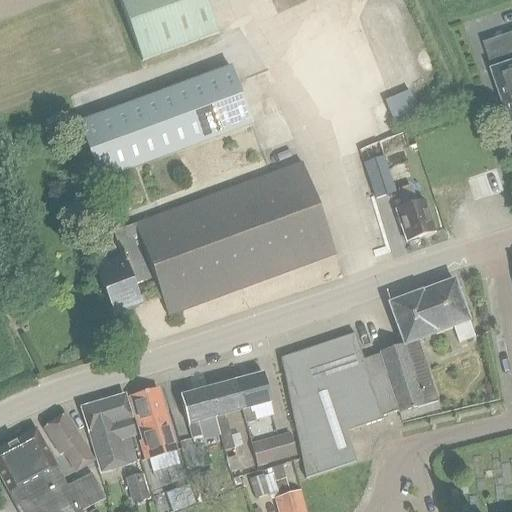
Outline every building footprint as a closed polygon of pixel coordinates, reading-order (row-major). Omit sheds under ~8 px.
[(118,0),(142,63),(218,34),(205,0),(118,0)] [(511,34),(485,44),(494,72),(509,116),(508,116),(511,128),(511,34)] [(99,183),(252,126),(230,66),(77,123),(99,183)] [(398,116),(416,108),(408,91),(390,99),(398,116)] [(363,164),(375,199),(395,193),(382,157),(363,164)] [(302,164),(113,233),(121,257),(95,267),(113,316),(142,305),(135,286),(154,279),(168,317),(335,255),(302,164)] [(423,199),(416,202),(411,186),(397,191),(402,206),(395,209),(407,244),(435,235),(423,199)] [(420,292),(435,335),(451,329),(457,347),(473,342),(453,281),(420,292)] [(379,356),(373,357),(392,414),(396,413),(397,416),(437,402),(416,341),(435,335),(420,292),(388,303),(402,346),(378,354),(379,356)] [(280,359),(300,457),(305,479),(355,463),(345,433),(382,421),(381,418),(392,414),(373,357),(362,361),(354,334),(280,359)] [(234,382),(246,425),(256,422),(253,413),(251,413),(250,409),(270,403),(262,375),(234,382)] [(245,425),(246,425),(234,382),(207,390),(224,452),(234,449),(226,420),(223,421),(222,416),(241,411),(245,425)] [(143,441),(139,442),(145,461),(176,451),(157,390),(129,398),(143,441)] [(223,452),(224,452),(207,390),(179,397),(191,440),(201,437),(199,427),(196,428),(195,424),(215,419),(223,452)] [(123,397),(81,409),(88,431),(92,430),(91,442),(101,472),(135,462),(127,437),(135,435),(123,397)] [(75,473),(93,462),(64,416),(44,429),(60,455),(63,453),(75,473)] [(81,511),(104,500),(91,474),(67,486),(52,452),(48,454),(36,430),(0,449),(0,477),(18,511),(81,511)] [(266,440),(272,463),(296,456),(290,434),(266,440)] [(257,467),(272,463),(266,440),(255,443),(253,444),(251,444),(257,467)] [(226,460),(229,473),(238,471),(235,457),(226,460)] [(273,466),(266,469),(270,483),(273,482),(278,498),(274,499),(277,511),(304,511),(299,492),(290,495),(281,464),(273,466)] [(211,471),(191,477),(195,493),(215,488),(211,471)] [(141,475),(125,480),(132,505),(148,500),(141,475)] [(263,476),(249,480),(255,499),(269,495),(270,498),(276,496),(273,483),(269,484),(267,476),(263,477),(263,476)] [(171,511),(172,511),(195,504),(188,485),(165,493),(171,511)]
